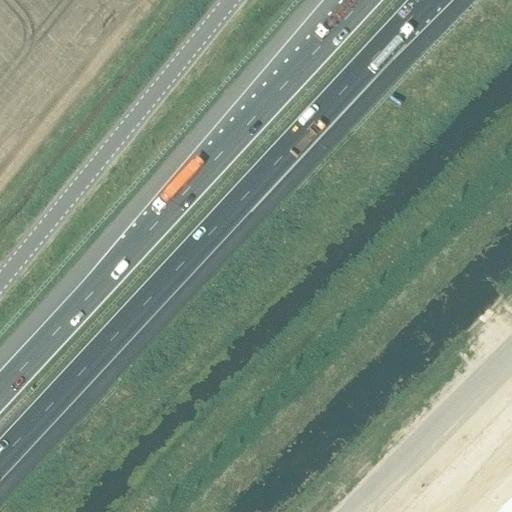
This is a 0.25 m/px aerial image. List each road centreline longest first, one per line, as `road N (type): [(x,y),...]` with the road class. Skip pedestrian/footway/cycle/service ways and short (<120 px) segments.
road 1 (motorway): [(0,462),(427,0)]
road 2 (motorway): [(362,0),(0,390)]
road 3 (unclassified): [(0,280),(230,0)]
road 4 (unclassified): [(357,511),(511,356)]
